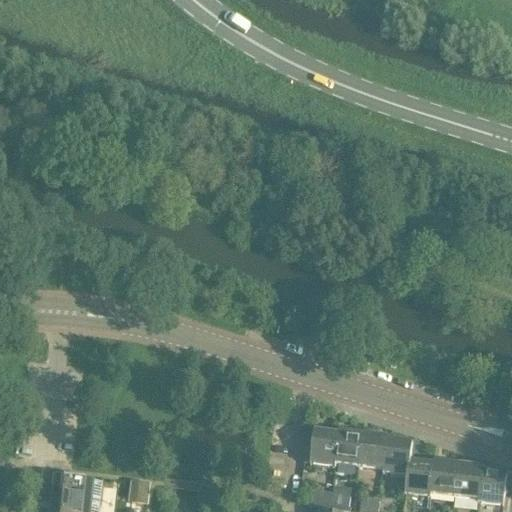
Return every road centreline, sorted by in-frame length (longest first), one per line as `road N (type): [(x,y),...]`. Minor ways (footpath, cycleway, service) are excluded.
road 1 (tertiary): [(0,315),(139,323),(511,439)]
road 2 (secondary): [(511,142),(307,72),(191,0)]
